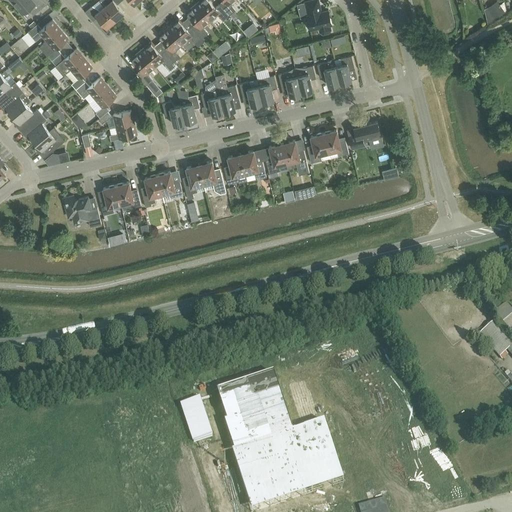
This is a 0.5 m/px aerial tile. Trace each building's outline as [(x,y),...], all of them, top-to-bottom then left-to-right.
[(47,3),(44,0),(10,0),(22,14),(28,9),(33,15),(47,3)] [(124,13),(113,0),(99,0),(104,6),(115,20),(124,13)] [(229,16),(219,4),(215,8),(208,0),(201,0),(196,4),(210,21),(217,14),(223,21),(229,16)] [(223,0),(224,0),(219,4),(229,16),(236,10),(230,4),(234,0),(223,0)] [(321,12),(318,0),(312,0),(305,2),(308,15),(307,15),(308,21),(307,22),(308,28),(310,29),(311,30),(319,28),(320,32),(323,34),(328,32),(330,29),(329,25),(332,25),(328,10),(321,12)] [(498,2),(491,9),(498,16),(504,9),(498,2)] [(196,24),(192,27),(202,39),(208,33),(202,27),(210,21),(196,4),(187,12),(196,24)] [(92,6),(90,7),(85,12),(93,21),(98,17),(107,27),(115,20),(104,6),(100,10),(92,6)] [(42,36),(46,41),(60,29),(52,20),(41,29),(37,24),(28,32),(35,41),(42,36)] [(169,27),(182,44),(190,38),(195,44),(202,39),(192,27),(188,31),(178,20),(169,27)] [(273,35),(283,32),(281,24),(271,27),(273,35)] [(169,47),(164,50),(174,62),(180,56),(175,50),(182,44),(169,27),(159,35),(169,47)] [(60,29),(46,41),(47,42),(41,47),(48,55),(47,56),(52,61),(61,53),(57,48),(68,38),(60,29)] [(5,53),(13,47),(10,43),(2,49),(5,53)] [(141,51),(155,67),(162,61),(165,64),(164,65),(165,67),(168,72),(171,72),(176,68),(175,65),(173,63),(174,62),(164,50),(160,54),(151,43),(141,51)] [(61,53),(52,61),(56,66),(56,65),(64,75),(70,69),(84,58),(76,48),(65,58),(61,53)] [(155,67),(141,51),(132,58),(141,70),(137,73),(146,85),(153,80),(147,73),(155,67)] [(341,65),(336,66),(340,83),(351,80),(349,70),(355,69),(352,56),(340,59),(341,65)] [(76,89),(85,81),(81,77),(92,67),(84,58),(70,69),(71,70),(66,74),(73,83),(72,84),(76,89)] [(329,86),(340,83),(336,66),(334,67),(332,58),(328,62),(317,64),(320,77),(326,76),(329,86)] [(0,81),(8,74),(5,70),(1,74),(0,72),(0,67),(4,65),(0,60),(0,81)] [(295,68),(301,93),(313,90),(310,80),(316,78),(313,65),(304,68),(295,68)] [(301,93),(295,68),(294,68),(287,72),(278,74),(281,87),(287,86),(290,96),(301,93)] [(8,74),(0,81),(0,103),(20,87),(15,82),(11,86),(4,78),(8,74)] [(258,86),(263,103),(274,100),(271,90),(277,88),(274,75),(257,80),(258,86)] [(89,86),(85,81),(76,89),(84,98),(90,93),(95,98),(108,86),(101,77),(89,86)] [(25,85),(32,97),(41,91),(45,99),(50,96),(42,83),(40,84),(36,78),(25,85)] [(263,103),(258,86),(252,87),(249,82),(239,84),(243,97),(249,95),(251,106),(263,103)] [(236,85),(218,89),(224,113),(235,110),(233,99),(239,98),(236,85)] [(116,96),(108,86),(95,98),(102,107),(96,113),(100,118),(109,110),(105,105),(116,96)] [(158,86),(152,91),(156,97),(163,91),(158,86)] [(24,93),(20,87),(0,103),(0,106),(6,113),(8,111),(12,116),(26,104),(31,100),(24,93)] [(213,115),(224,113),(218,89),(217,87),(210,91),(201,94),(204,107),(210,105),(213,115)] [(179,97),(185,122),(197,119),(194,109),(200,108),(197,95),(185,98),(179,97)] [(174,125),(185,122),(179,97),(178,96),(181,105),(175,107),(171,101),(162,103),(165,116),(171,115),(174,125)] [(34,107),(43,104),(40,97),(32,101),(34,107)] [(21,132),(42,114),(38,108),(33,112),(26,104),(12,116),(17,121),(14,123),(21,132)] [(113,115),(116,127),(134,122),(131,110),(113,115)] [(111,117),(107,112),(98,120),(102,124),(111,117)] [(47,119),(42,114),(21,132),(28,140),(30,138),(35,143),(49,131),(42,123),(47,119)] [(381,137),(377,121),(362,125),(362,123),(353,125),(356,134),(349,136),(352,149),(365,146),(363,141),(381,137)] [(137,134),(134,122),(116,127),(118,133),(110,135),(111,141),(137,134)] [(337,130),(324,133),(328,152),(337,150),(338,156),(349,153),(345,139),(339,140),(337,130)] [(49,131),(35,143),(39,148),(37,150),(44,158),(65,141),(60,135),(55,139),(49,131)] [(320,154),(328,152),(324,133),(311,136),(313,147),(307,148),(311,163),(322,160),(320,154)] [(90,146),(87,134),(82,135),(84,147),(90,146)] [(295,140),(282,143),(287,163),(295,161),(297,166),(299,175),(309,172),(307,164),(304,149),(298,151),(295,140)] [(279,165),(287,163),(282,143),(269,147),(272,157),(266,159),(270,173),(280,171),(279,165)] [(94,146),(88,148),(90,157),(96,155),(94,146)] [(241,154),(246,173),(254,171),(255,177),(260,176),(260,178),(266,177),(262,160),(256,162),(254,150),(241,154)] [(52,154),(44,160),(49,165),(60,162),(58,154),(52,154)] [(246,173),(241,154),(228,157),(230,168),(225,169),(228,184),(239,181),(239,183),(247,181),(246,173)] [(199,164),(204,184),(212,182),(214,188),(215,190),(221,194),(226,192),(224,185),(221,170),(215,172),(212,161),(199,164)] [(196,186),(204,184),(199,164),(186,167),(189,178),(183,180),(188,199),(194,198),(193,193),(197,192),(196,186)] [(376,165),(362,167),(363,176),(377,174),(376,165)] [(170,171),(157,175),(162,194),(175,191),(177,196),(183,195),(179,180),(173,182),(170,171)] [(162,194),(157,175),(145,178),(147,188),(141,190),(146,207),(152,205),(151,203),(155,202),(154,196),(162,194)] [(116,185),(121,204),(129,202),(131,208),(141,205),(138,191),(132,192),(129,182),(116,185)] [(113,206),(121,204),(116,185),(103,188),(106,199),(100,200),(103,215),(114,212),(113,206)] [(314,185),(307,187),(309,197),(316,195),(314,185)] [(288,202),(297,199),(294,191),(285,193),(288,202)] [(75,200),(74,196),(64,198),(68,217),(73,216),(75,223),(88,220),(90,227),(102,224),(97,207),(91,209),(88,197),(75,200)] [(498,314),(505,321),(511,315),(511,305),(510,303),(498,314)] [(511,341),(496,321),(480,333),(483,337),(502,360),(508,355),(506,352),(507,350),(511,355),(511,341)] [(278,373),(222,392),(232,421),(227,423),(256,511),(346,482),(329,428),(299,438),(278,373)] [(388,511),(385,498),(358,506),(359,511),(388,511)]
